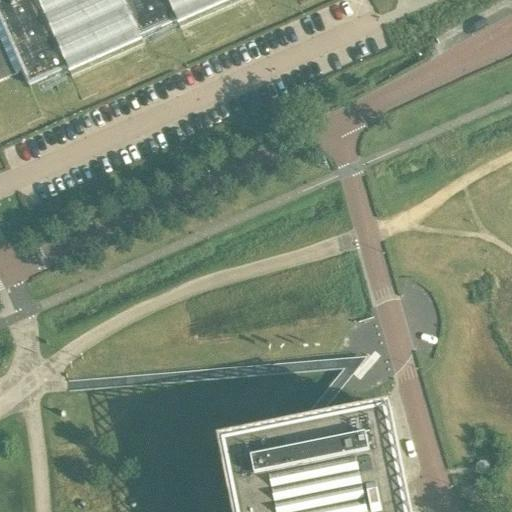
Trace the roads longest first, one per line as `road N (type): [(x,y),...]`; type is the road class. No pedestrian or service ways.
road 1 (unclassified): [(336,125),(450,511)]
road 2 (unclassified): [(0,276),(336,125)]
road 3 (unclassified): [(336,125),(511,35)]
